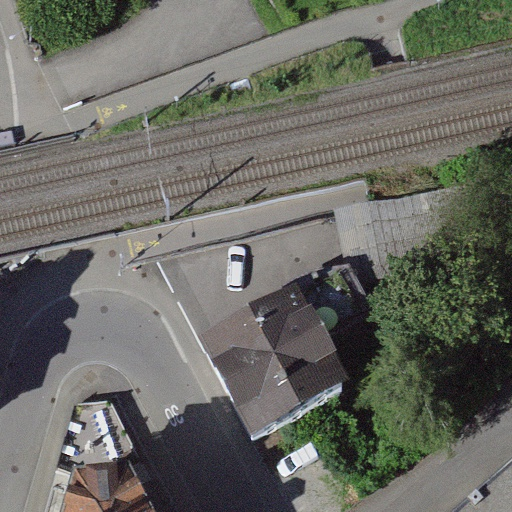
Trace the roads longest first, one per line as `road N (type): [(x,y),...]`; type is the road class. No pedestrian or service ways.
road 1 (residential): [(234,511),(139,345),(99,327)]
road 2 (residential): [(1,502),(39,367),(59,338),(99,327)]
